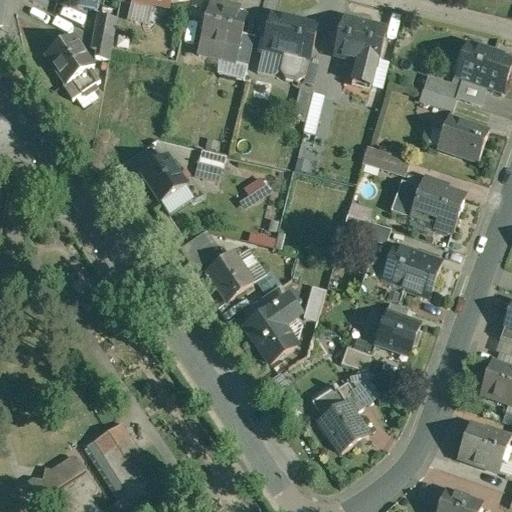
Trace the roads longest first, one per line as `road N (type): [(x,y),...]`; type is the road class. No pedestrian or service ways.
road 1 (residential): [(0,88),(301,511)]
road 2 (residential): [(511,196),(430,428),(400,473),(347,511)]
road 3 (residential): [(511,33),(378,0)]
